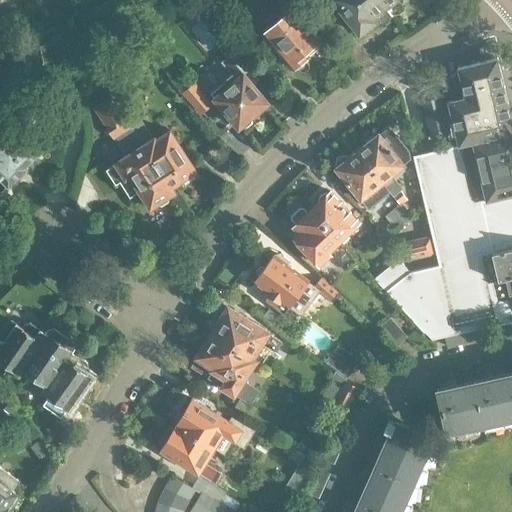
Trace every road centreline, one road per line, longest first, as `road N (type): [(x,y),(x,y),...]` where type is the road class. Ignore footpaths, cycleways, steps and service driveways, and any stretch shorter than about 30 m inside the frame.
road 1 (residential): [(171,308),(256,186),(328,117),(498,0)]
road 2 (residential): [(46,511),(171,308)]
road 3 (residential): [(0,284),(50,234),(171,308)]
